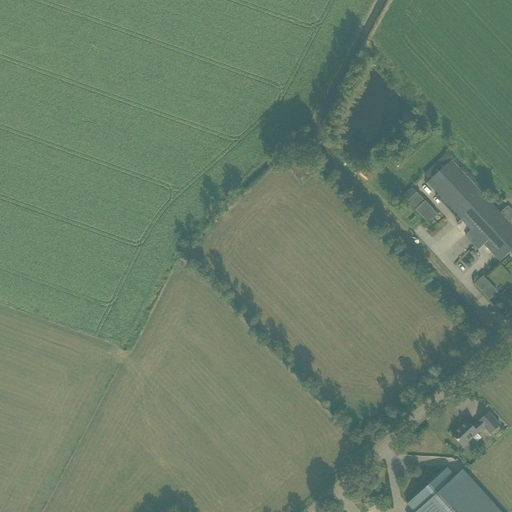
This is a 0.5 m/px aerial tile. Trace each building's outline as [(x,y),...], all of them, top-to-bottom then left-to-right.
[(451,160),(426,182),(463,222),(470,230),(465,235),(478,250),(484,245),(493,254),(499,262),(511,250),(511,226),(508,223),(500,213),(451,160)] [(415,209),(427,223),(437,214),(425,200),(424,201),(420,197),(411,205),(415,209)] [(511,210),(507,206),(500,213),(508,223),(511,219),(511,210)] [(476,283),(490,299),(499,291),(484,275),(476,283)] [(490,434),(500,425),(488,412),(478,421),(479,422),(473,427),(466,420),(451,434),(463,447),(484,428),(490,434)] [(511,448),(499,435),(491,441),(504,455),(511,448)] [(413,511),(500,511),(462,469),(455,476),(447,467),(407,504),(414,511),(413,511)]
